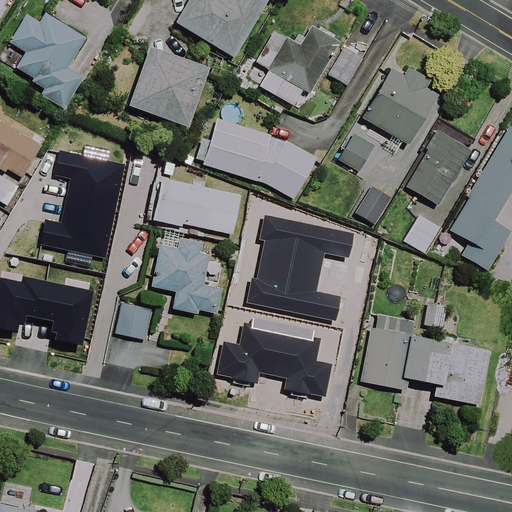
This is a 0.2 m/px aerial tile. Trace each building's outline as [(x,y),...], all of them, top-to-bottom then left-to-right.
[(267,0),(236,0),(236,2),(232,0),(191,0),(176,26),(233,59),(267,0)] [(86,40),(46,14),(39,26),(26,18),(10,43),(26,53),(16,69),(47,88),(42,96),(64,110),(82,81),(67,71),(86,40)] [(362,58),(339,45),(312,30),(301,49),(277,36),(260,65),(269,70),(259,88),(310,117),(322,96),(313,91),(323,73),(346,86),(362,58)] [(208,72),(149,50),(128,108),(187,129),(208,72)] [(439,93),(395,66),(362,119),(406,146),(439,93)] [(218,121),(204,163),(257,181),(293,198),(312,158),(271,139),(218,121)] [(0,124),(0,169),(21,181),(40,147),(0,124)] [(79,129),(70,124),(54,153),(85,170),(96,148),(75,137),(79,129)] [(511,131),(509,130),(451,233),(470,244),(462,258),(488,272),(509,234),(493,224),(511,190),(511,131)] [(471,153),(437,133),(404,188),(438,208),(471,153)] [(373,148),(352,137),(339,163),(360,173),(373,148)] [(20,187),(0,176),(0,202),(9,207),(20,187)] [(239,197),(158,179),(149,221),(181,228),(181,225),(231,236),(239,197)] [(66,206),(38,200),(15,300),(68,312),(75,281),(86,283),(96,243),(59,234),(66,206)] [(439,229),(417,218),(403,244),(425,256),(439,229)] [(211,248),(161,235),(148,286),(176,293),(172,310),(200,317),(201,312),(215,315),(221,291),(201,286),(211,248)] [(368,244),(337,238),(332,265),(363,271),(368,244)] [(293,263),(265,257),(250,331),(284,337),(286,328),(308,333),(319,279),(291,274),(293,263)] [(150,311),(120,304),(112,334),(143,342),(150,311)] [(445,307),(428,304),(424,326),(441,329),(445,307)] [(414,324),(373,315),(358,382),(403,392),(406,379),(435,386),(432,397),(477,407),(484,378),(489,352),(431,338),(430,342),(411,338),(414,324)]
